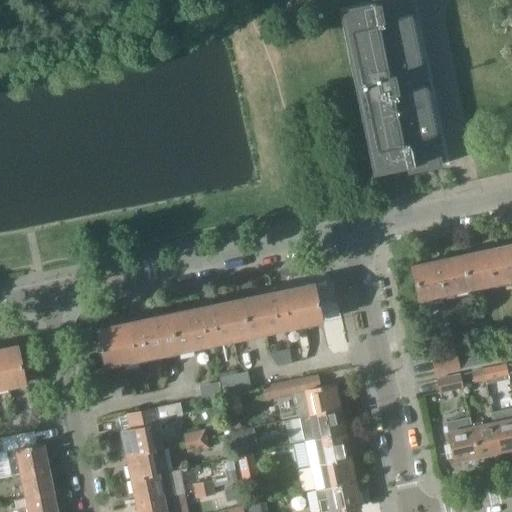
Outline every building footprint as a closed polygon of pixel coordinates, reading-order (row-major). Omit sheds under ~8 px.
[(372,0),(373,2),(339,10),(373,175),(407,168),(408,173),(441,166),(406,0),(372,0)] [(479,253),(463,256),(470,288),(511,279),(511,245),(496,249),(479,253)] [(429,264),(413,267),(419,299),(470,288),(463,256),(447,260),(429,264)] [(248,335),(287,327),(321,320),(313,284),(282,291),(282,288),(271,290),(272,293),(241,299),(248,335)] [(177,350),(248,335),(241,299),(210,306),(210,303),(200,305),(200,308),(170,314),(177,350)] [(104,365),(177,350),(170,314),(139,321),(138,318),(128,320),(129,323),(97,329),(104,365)] [(0,387),(25,382),(17,346),(0,349),(0,387)] [(509,350),(499,353),(501,361),(511,358),(509,350)] [(499,353),(488,355),(490,363),(501,361),(499,353)] [(488,355),(478,357),(480,365),(490,363),(488,355)] [(456,357),(433,362),(435,375),(458,370),(457,362),(456,357)] [(478,357),(467,359),(469,367),(480,365),(478,357)] [(467,359),(457,362),(458,370),(469,367),(467,359)] [(496,368),(483,370),(485,381),(498,378),(496,368)] [(483,370),(471,373),(473,383),(485,381),(483,370)] [(223,395),(251,389),(247,372),(220,378),(223,395)] [(460,375),(436,380),(439,393),(462,388),(460,375)] [(340,409),(334,384),(320,387),(317,376),(291,381),(291,382),(287,382),(262,387),(265,399),(287,394),(305,391),(310,415),(340,409)] [(125,457),(163,449),(160,436),(163,434),(161,427),(169,421),(169,418),(182,415),(179,404),(126,414),(129,430),(120,431),(125,457)] [(511,407),(492,412),(493,417),(494,423),(500,451),(511,449),(511,452),(511,451),(511,407)] [(305,442),(345,434),(340,409),(310,415),(300,418),(305,442)] [(469,419),(446,424),(448,433),(450,444),(454,459),(454,461),(466,459),(466,461),(478,459),(471,428),(469,419)] [(494,423),(471,428),(478,459),(489,457),(488,454),(500,451),(494,423)] [(182,434),(184,445),(206,439),(204,430),(182,434)] [(309,466),(311,466),(350,458),(345,434),(305,442),(309,466)] [(206,439),(184,445),(186,453),(208,449),(206,439)] [(233,444),(236,456),(250,453),(247,441),(233,444)] [(12,476),(19,475),(48,469),(43,444),(7,452),(12,476)] [(125,457),(130,480),(168,472),(163,449),(125,457)] [(252,462),(250,453),(236,456),(238,466),(252,462)] [(311,466),(316,490),(355,482),(350,458),(311,466)] [(24,499),(53,493),(48,469),(19,475),(24,499)] [(173,498),(168,472),(130,480),(135,505),(173,498)] [(210,481),(202,483),(204,497),(213,495),(210,481)] [(320,511),(335,511),(360,507),(355,482),(316,490),(320,511)] [(202,483),(192,485),(195,499),(204,497),(202,483)] [(228,510),(242,507),(238,490),(224,493),(228,510)] [(16,511),(56,511),(53,493),(24,499),(26,509),(16,511)] [(135,505),(136,511),(175,511),(173,498),(135,505)]
